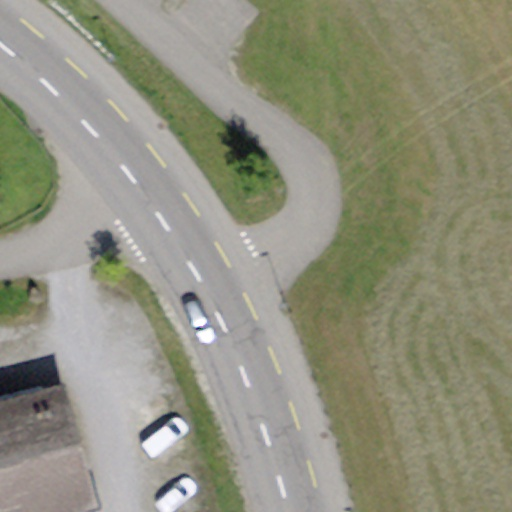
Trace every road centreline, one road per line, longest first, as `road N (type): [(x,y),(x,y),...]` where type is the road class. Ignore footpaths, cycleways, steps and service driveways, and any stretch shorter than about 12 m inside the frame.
road 1 (unclassified): [(132,0),(300,165),(307,211),(293,242),(203,291)]
road 2 (primary): [(203,291),(247,381),(288,511)]
road 3 (primary): [(0,46),(72,104),(147,196)]
road 4 (residential): [(0,257),(58,241),(147,196)]
